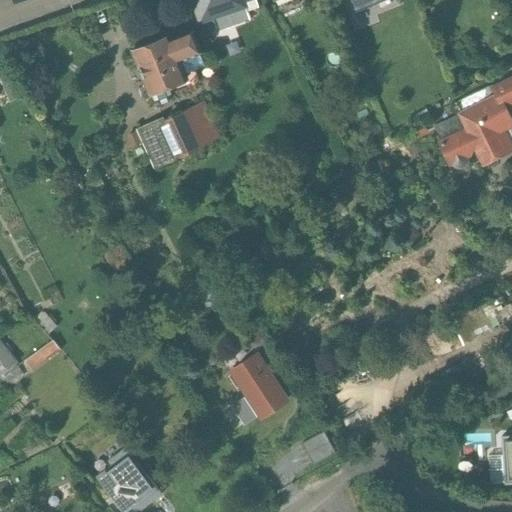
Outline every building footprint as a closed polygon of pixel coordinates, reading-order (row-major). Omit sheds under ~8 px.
[(193,0),(201,22),(245,6),(242,0),(193,0)] [(242,0),(245,6),(247,12),(258,9),(255,0),(242,0)] [(169,37),(133,52),(150,93),(185,79),(178,61),(200,52),(192,31),(170,40),(169,37)] [(18,86),(0,57),(0,80),(5,92),(18,86)] [(468,129),(440,143),(450,164),(452,163),(454,165),(457,167),(460,167),(463,166),(465,164),(467,162),(467,159),(466,156),(468,155),(470,149),(476,146),(484,162),(507,150),(497,130),(511,122),(511,121),(511,112),(509,107),(511,105),(511,77),(495,86),(492,85),(455,104),(468,129)] [(164,122),(162,123),(178,159),(218,142),(202,105),(164,122)] [(163,118),(137,130),(155,169),(178,159),(162,123),(164,122),(163,118)] [(55,338),(25,359),(33,370),(63,349),(55,338)] [(257,355),(231,372),(262,418),(287,401),(257,355)] [(325,433),(301,445),(313,467),(337,455),(325,433)] [(511,439),(500,440),(503,488),(511,487),(511,439)] [(158,493),(125,450),(108,463),(111,468),(96,480),(120,511),(128,511),(139,504),(140,506),(158,493)]
